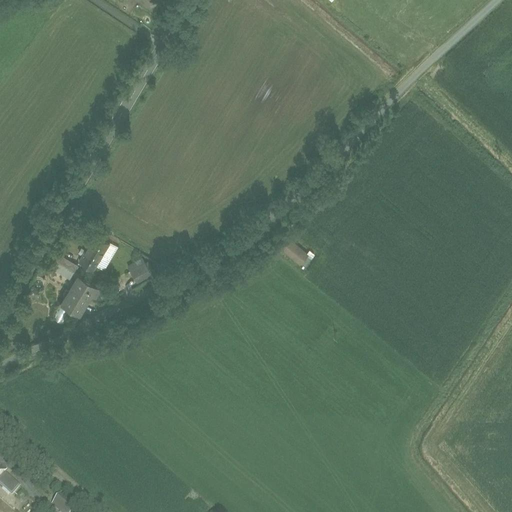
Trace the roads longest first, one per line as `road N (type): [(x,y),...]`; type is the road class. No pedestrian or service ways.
road 1 (unclassified): [(0,363),(240,242),(499,0)]
road 2 (tertiary): [(0,322),(192,0)]
road 3 (residential): [(0,429),(100,511)]
